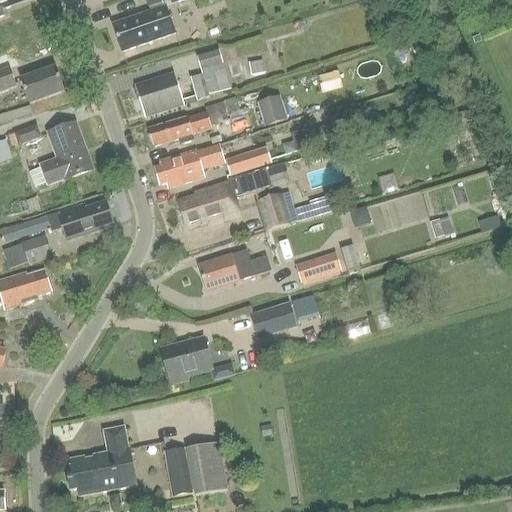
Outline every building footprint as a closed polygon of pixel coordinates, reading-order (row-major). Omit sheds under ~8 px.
[(0,0),(0,12),(27,3),(25,0),(0,0)] [(145,0),(150,14),(114,27),(123,54),(175,36),(166,9),(192,0),(145,0)] [(218,53),(197,59),(203,78),(191,81),(198,103),(209,100),(209,98),(230,92),(218,53)] [(263,62),(249,64),(251,77),(265,75),(263,62)] [(56,69),(22,82),(31,107),(65,94),(56,69)] [(12,71),(0,74),(0,95),(18,90),(12,71)] [(184,108),(175,77),(136,89),(146,120),(184,108)] [(289,122),(281,98),(260,104),(268,129),(289,122)] [(194,138),(213,132),(207,116),(189,122),(188,120),(150,132),(151,135),(149,138),(151,144),(154,145),(155,149),(180,142),(181,148),(195,143),(194,138)] [(47,186),(48,188),(94,172),(77,126),(49,136),(58,161),(40,167),(42,171),(31,175),(36,190),(47,186)] [(19,146),(41,138),(37,127),(14,135),(19,146)] [(332,128),(314,135),(319,148),(337,141),(332,128)] [(287,157),(313,149),(308,135),(293,140),(295,145),(284,148),(287,157)] [(220,148),(198,154),(197,153),(160,164),(161,169),(155,171),(161,188),(166,187),(168,191),(206,180),(204,173),(226,166),(220,148)] [(268,150),(227,162),(232,177),(272,165),(268,150)] [(209,226),(240,217),(236,204),(270,194),(264,174),(229,184),(230,187),(196,197),(197,200),(180,205),(187,230),(208,224),(209,226)] [(451,184),(357,210),(363,234),(458,208),(451,184)] [(259,205),(268,235),(294,227),(286,197),(259,205)] [(36,199),(26,202),(30,214),(40,210),(36,199)] [(336,199),(311,206),(312,209),(315,218),(315,220),(340,213),(336,199)] [(87,211),(86,207),(48,219),(48,220),(17,230),(20,239),(51,229),(53,235),(62,232),(66,244),(115,228),(107,204),(87,211)] [(310,207),(294,211),(297,223),(298,225),(314,220),(313,219),(310,207)] [(455,215),(435,221),(440,238),(460,231),(455,215)] [(498,218),(478,224),(481,234),(501,228),(498,218)] [(10,233),(2,235),(5,244),(12,242),(10,233)] [(3,253),(9,272),(27,266),(28,268),(52,260),(44,239),(21,246),(21,247),(3,253)] [(355,248),(342,252),(349,275),(361,271),(355,248)] [(251,264),(248,253),(199,269),(207,294),(272,273),(267,259),(251,264)] [(337,257),(296,269),(301,287),(342,275),(337,257)] [(25,275),(0,282),(0,305),(3,305),(6,313),(40,302),(38,298),(51,294),(45,274),(44,272),(26,278),(25,275)] [(290,306),(252,317),(259,341),(297,330),(290,306)] [(204,341),(162,352),(171,387),(189,382),(188,378),(212,371),(204,341)] [(270,427),(260,428),(262,438),(271,437),(270,427)] [(79,491),(80,498),(137,487),(130,450),(129,450),(125,429),(104,433),(108,454),(71,461),(73,468),(67,469),(71,493),(79,491)] [(196,497),(228,492),(219,444),(188,450),(196,497)] [(186,450),(164,454),(167,469),(188,465),(186,450)] [(122,497),(110,499),(113,511),(125,509),(122,497)]
